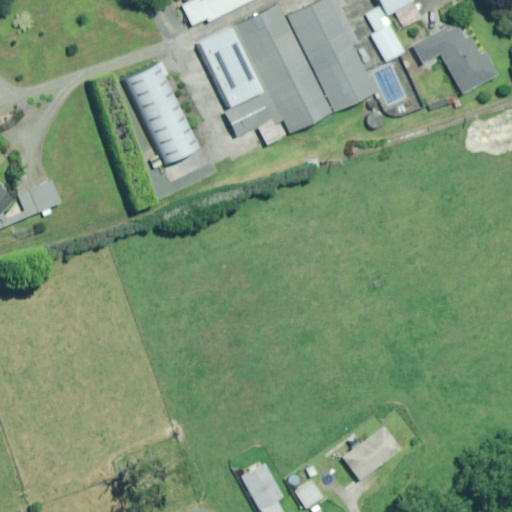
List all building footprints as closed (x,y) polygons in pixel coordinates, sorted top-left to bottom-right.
[(254,0),(202,0),(199,2),(198,0),(194,0),(180,7),(190,27),(205,20),(207,23),(254,0)] [(332,111),(333,113),(379,90),(369,72),(378,67),(364,40),(356,45),(333,0),(322,0),(285,19),(332,111)] [(376,0),(380,7),(365,15),(376,34),(371,36),(386,63),(404,53),(384,16),(411,1),(413,0),(376,0)] [(285,19),(278,3),(194,45),(229,114),(224,117),(235,139),(255,128),(266,148),(282,139),(275,126),(282,122),(289,135),(332,111),(285,19)] [(424,19),(415,4),(396,16),(404,31),(424,19)] [(478,55),(459,20),(411,47),(421,65),(438,55),(461,95),(495,76),(482,52),(478,55)] [(199,149),(158,63),(122,80),(141,120),(158,155),(163,166),(199,149)] [(0,230),(59,204),(49,181),(11,199),(0,187),(0,230)] [(398,451),(381,428),(340,459),(357,482),(398,451)] [(313,465),(303,471),(308,480),(318,474),(313,465)] [(281,498),(262,466),(239,479),(257,511),(280,511),(274,501),(281,498)] [(293,493),(304,509),(308,507),(311,511),(321,511),(315,502),(321,499),(310,482),(293,493)]
